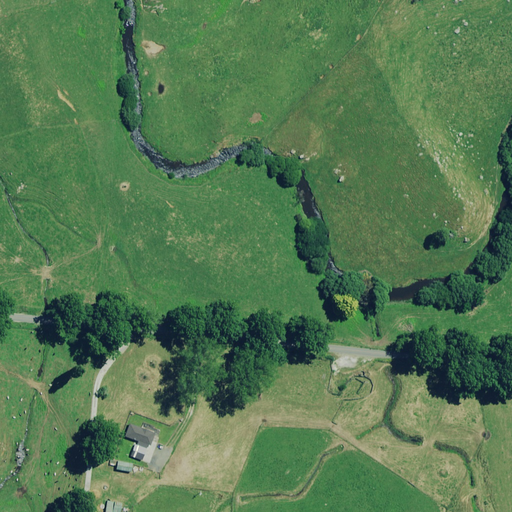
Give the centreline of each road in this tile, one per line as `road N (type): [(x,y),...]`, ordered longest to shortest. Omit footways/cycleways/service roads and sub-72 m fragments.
road 1 (unclassified): [(0,318),(511,366)]
road 2 (track): [(86,511),(94,383),(131,330)]
